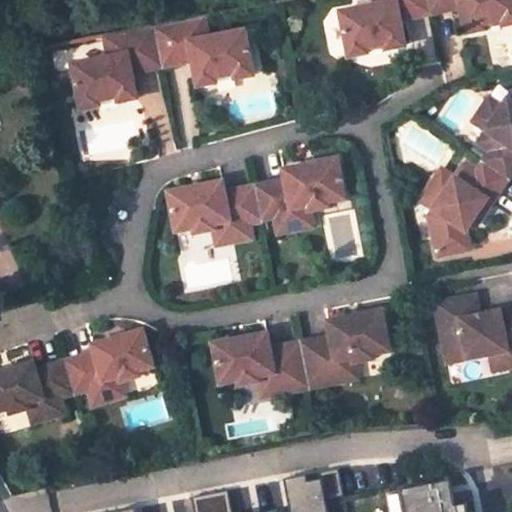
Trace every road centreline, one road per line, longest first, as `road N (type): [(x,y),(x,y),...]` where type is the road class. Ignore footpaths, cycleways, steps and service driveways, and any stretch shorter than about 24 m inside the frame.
road 1 (residential): [(128,301),(195,321),(354,291),(373,278),(383,252),(364,146),(349,131),(325,127),(166,169),(146,183),(135,203),(126,276)]
road 2 (residential): [(0,340),(128,301)]
